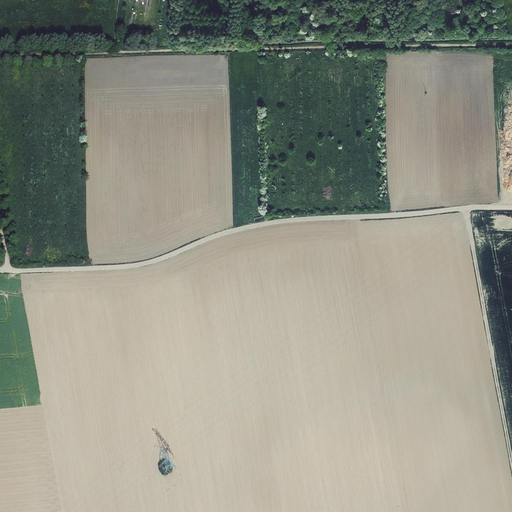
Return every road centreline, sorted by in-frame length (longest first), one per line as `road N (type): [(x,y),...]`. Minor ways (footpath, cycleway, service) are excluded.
road 1 (track): [(466,207),(281,220),(126,266),(0,269)]
road 2 (track): [(511,461),(466,207)]
